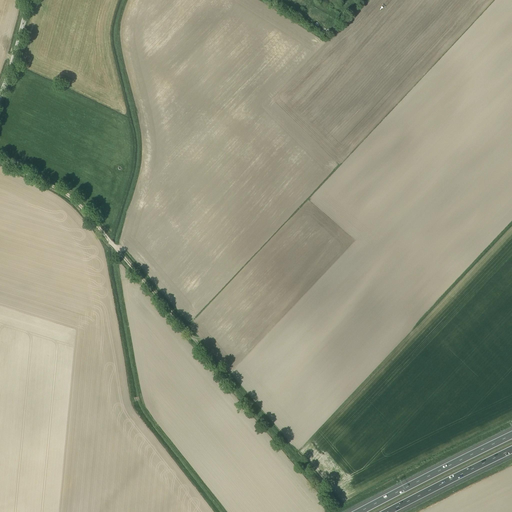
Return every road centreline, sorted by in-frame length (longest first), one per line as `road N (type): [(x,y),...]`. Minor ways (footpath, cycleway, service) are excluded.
road 1 (track): [(125,0),(117,32),(141,153),(114,253),(138,390),(152,421),(224,511)]
road 2 (track): [(0,160),(73,199),(332,500)]
road 3 (motorway): [(511,435),(360,511)]
road 4 (motorway): [(388,511),(511,449)]
